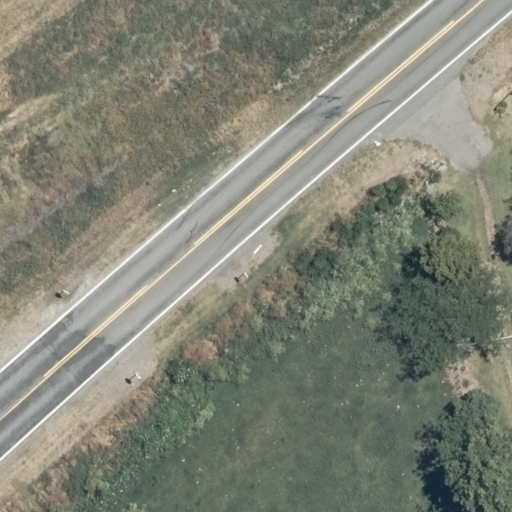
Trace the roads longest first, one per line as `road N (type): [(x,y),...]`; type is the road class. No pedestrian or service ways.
road 1 (tertiary): [(0,418),(485,0)]
road 2 (track): [(403,71),(479,183),(511,353)]
